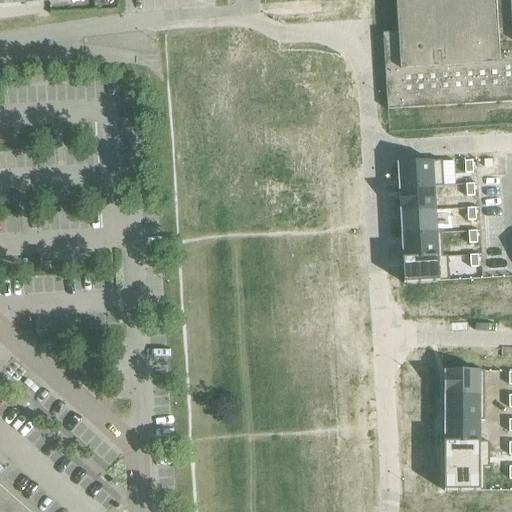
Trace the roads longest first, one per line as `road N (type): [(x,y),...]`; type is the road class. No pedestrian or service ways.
road 1 (residential): [(241,0),(237,10),(0,42)]
road 2 (tertiary): [(0,328),(113,435),(139,449),(143,511)]
road 3 (residential): [(388,511),(384,328)]
road 4 (residential): [(384,328),(372,149)]
road 5 (residential): [(511,142),(372,149)]
road 6 (residential): [(384,328),(511,337)]
